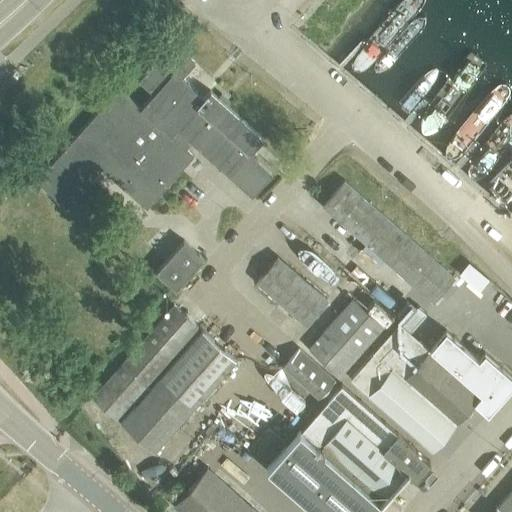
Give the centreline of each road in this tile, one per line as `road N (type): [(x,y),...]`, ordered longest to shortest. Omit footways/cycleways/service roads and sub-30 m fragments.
road 1 (unclassified): [(268,346),(215,298),(214,273),(353,117)]
road 2 (unclassified): [(281,0),(265,19),(267,41),(353,117)]
road 3 (unclassified): [(421,176),(511,278)]
road 4 (unclassified): [(431,511),(511,420)]
